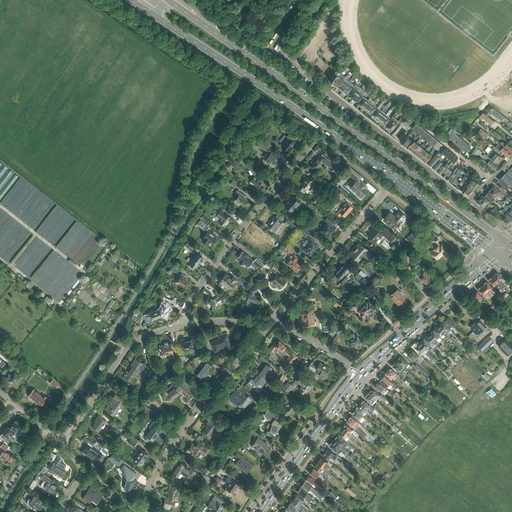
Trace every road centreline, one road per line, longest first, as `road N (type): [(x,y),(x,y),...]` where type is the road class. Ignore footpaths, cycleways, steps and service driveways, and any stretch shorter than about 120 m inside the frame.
road 1 (trunk): [(151,13),(490,250)]
road 2 (trunk): [(503,239),(168,0)]
road 3 (residential): [(469,202),(213,0)]
road 4 (residential): [(181,324),(193,294),(315,143),(381,185)]
road 5 (residential): [(145,511),(172,446),(266,323)]
road 6 (residential): [(266,323),(382,194),(381,185)]
road 7 (residential): [(181,324),(127,348),(63,442)]
road 8 (primary): [(259,511),(360,374)]
road 9 (primary): [(371,363),(498,256)]
road 10 (primary): [(490,250),(371,363)]
road 11 (track): [(378,511),(485,387)]
